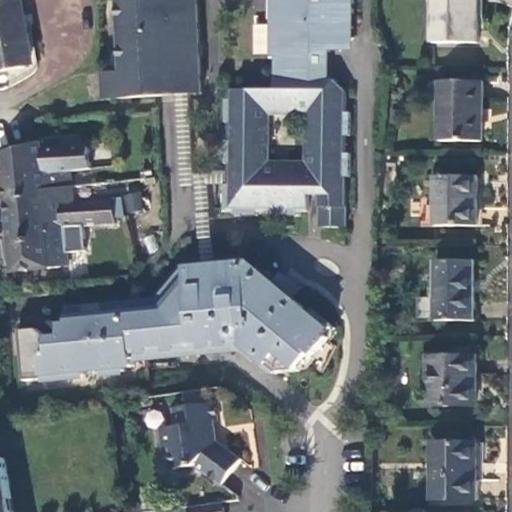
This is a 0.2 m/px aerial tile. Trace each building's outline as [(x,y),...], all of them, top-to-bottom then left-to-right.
[(14,0),(0,3),(0,69),(29,64),(15,0),(14,0)] [(103,98),(202,90),(196,0),(117,0),(121,71),(101,72),(103,98)] [(270,0),(270,55),(275,55),(275,89),(229,88),(229,98),(225,98),(225,121),(229,121),(229,140),(225,139),(225,163),(229,163),(229,183),(224,183),(224,210),(234,210),(234,214),(257,214),(257,210),(275,210),(275,214),(298,214),(298,210),(308,211),(308,195),(319,195),(319,226),(345,226),(345,176),(349,176),(350,153),(345,153),(345,135),(350,135),(350,112),(346,112),(346,90),(334,78),(329,77),(329,45),(333,42),(340,50),(353,37),(349,32),(353,27),(353,0),(270,0)] [(478,41),(478,0),(432,0),(431,40),(478,41)] [(481,140),(482,80),(440,80),(438,139),(481,140)] [(40,142),(0,153),(5,200),(61,197),(61,201),(72,199),(69,170),(91,168),(89,145),(60,148),(58,139),(40,143),(40,142)] [(476,225),(477,175),(435,174),(434,225),(476,225)] [(114,219),(111,195),(72,199),(61,201),(64,226),(114,219)] [(64,226),(61,201),(61,197),(5,200),(9,241),(65,234),(64,226)] [(9,241),(13,271),(68,265),(65,234),(9,241)] [(474,319),(475,260),(434,260),(434,320),(474,319)] [(18,330),(23,379),(84,374),(83,369),(101,368),(102,372),(125,370),(124,366),(134,365),(134,358),(165,355),(165,351),(182,349),(183,354),(206,352),(205,348),(223,346),(223,350),(243,349),(272,372),(298,370),(333,327),(313,310),(310,313),(289,295),(295,288),(282,276),(274,287),(249,266),(187,272),(160,301),(66,309),(67,325),(60,325),(61,337),(47,339),(35,328),(18,330)] [(477,405),(476,356),(428,355),(428,405),(477,405)] [(216,419),(214,401),(172,407),(174,424),(160,427),(163,449),(170,448),(173,467),(195,464),(219,483),(239,457),(213,438),(211,419),(216,419)] [(477,498),(477,442),(434,442),(434,498),(477,498)] [(221,511),(220,500),(185,505),(185,511),(221,511)]
